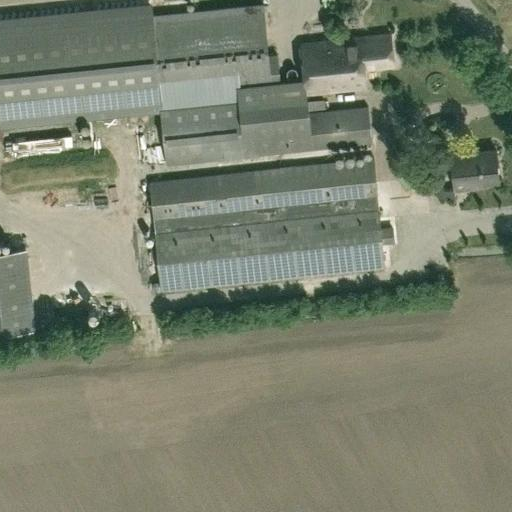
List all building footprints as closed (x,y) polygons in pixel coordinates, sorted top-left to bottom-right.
[(150,2),(0,16),(0,126),(0,127),(161,111),(161,104),(239,96),(240,104),(162,112),(167,163),(372,142),(368,106),(308,112),(306,92),(366,86),(364,66),(393,63),(390,33),(301,42),(304,77),(280,79),(278,54),(268,54),(263,4),(151,16),(150,2)] [(470,152),(469,148),(451,150),(455,188),(473,187),(473,183),(500,180),(497,149),(470,152)] [(221,173),(151,180),(162,289),(170,288),(170,291),(378,269),(377,267),(385,266),(383,243),(394,242),(393,228),(381,229),(378,196),(374,157),(221,173)] [(114,172),(89,183),(95,196),(120,185),(114,172)] [(0,313),(31,311),(26,235),(0,236),(0,313)]
